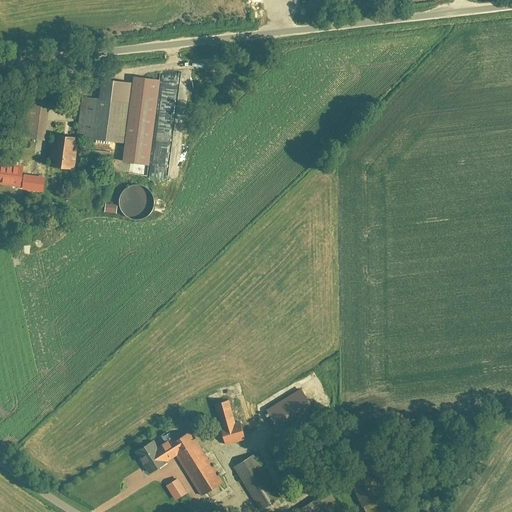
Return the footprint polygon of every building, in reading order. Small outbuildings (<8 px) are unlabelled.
[(163,80),(138,77),(137,82),(129,142),(126,160),(151,163),(163,80)] [(129,142),(137,82),(106,78),(103,97),(84,95),(78,135),(129,142)] [(53,95),(38,93),(32,138),(47,140),(53,95)] [(81,138),(56,134),(51,165),(77,169),(81,138)] [(0,163),(0,185),(46,191),(48,176),(24,173),(25,166),(0,163)] [(122,214),(150,214),(150,186),(122,186),(122,214)] [(107,202),(105,211),(117,214),(119,205),(107,202)] [(305,389),(270,409),(282,431),(318,411),(305,389)] [(230,399),(216,403),(229,443),(247,437),(242,421),(237,422),(230,399)] [(225,482),(191,430),(174,441),(172,438),(168,441),(160,446),(169,460),(177,455),(203,496),(225,482)] [(175,436),(171,430),(164,434),(168,441),(172,438),(175,436)] [(155,439),(139,449),(153,471),(169,460),(160,446),(155,439)] [(282,499),(255,454),(237,464),(263,510),(282,499)] [(374,469),(354,478),(366,503),(386,494),(374,469)] [(180,478),(169,485),(179,500),(190,493),(180,478)] [(335,490),(303,511),(335,511),(345,506),(335,490)]
